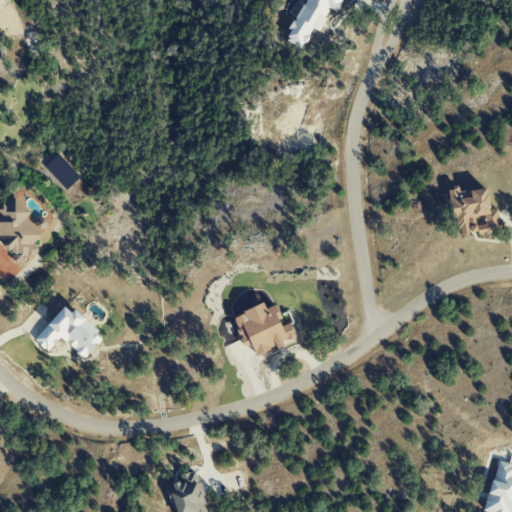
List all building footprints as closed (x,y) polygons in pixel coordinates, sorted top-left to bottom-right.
[(340,0),(302,0),(284,40),(302,48),(311,27),(318,30),(329,8),(336,11),(340,0)] [(455,234),(477,232),(477,233),(500,231),(497,208),(488,209),(486,187),(458,190),(458,188),(450,189),(455,234)] [(0,241),(3,244),(1,246),(7,253),(11,249),(12,250),(11,251),(14,255),(11,257),(12,259),(11,261),(14,265),(18,264),(19,266),(21,263),(25,263),(26,262),(27,258),(32,259),(37,253),(37,248),(32,245),(40,235),(24,219),(30,213),(13,197),(4,207),(2,204),(0,206),(0,241)] [(255,355),(283,345),(282,341),(294,337),(289,321),(282,324),(274,304),(265,308),(263,303),(231,315),(243,346),(250,344),(255,355)] [(33,339),(46,351),(51,345),(51,346),(59,337),(83,358),(100,339),(94,333),(97,330),(74,309),(70,313),(63,306),(33,339)] [(511,511),(511,464),(495,460),(483,510),(488,511),(511,511)] [(174,511),(205,511),(193,470),(179,475),(181,481),(167,485),(174,511)]
